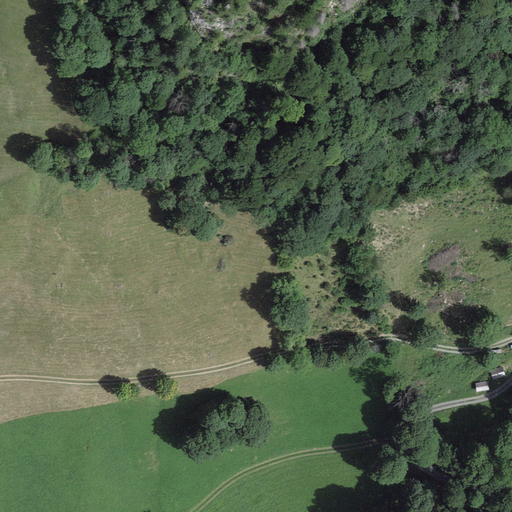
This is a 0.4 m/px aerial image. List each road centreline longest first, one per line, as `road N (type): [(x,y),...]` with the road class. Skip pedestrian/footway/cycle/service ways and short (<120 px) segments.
road 1 (track): [(0,374),(131,381),(283,346),(396,336),(468,349),(511,344)]
road 2 (track): [(511,382),(416,408),(405,442),(461,472),(511,481)]
road 3 (track): [(405,442),(256,467),(192,511)]
